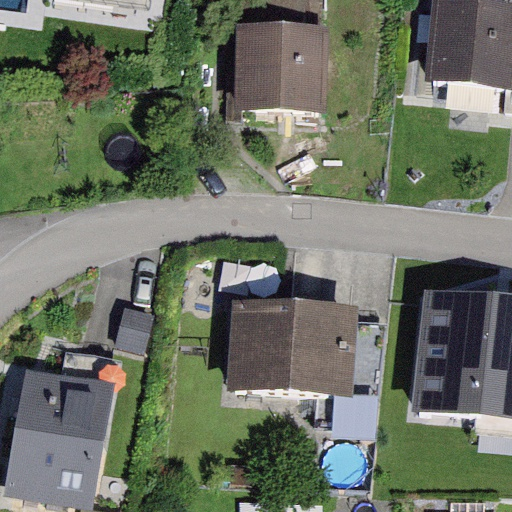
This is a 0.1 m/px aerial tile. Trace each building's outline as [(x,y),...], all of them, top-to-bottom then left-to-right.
[(381,0),(339,0),(337,44),(379,46),(381,0)] [(511,15),(435,8),(426,94),(511,102),(511,15)] [(320,44),(230,40),(226,127),(316,131),(320,44)] [(346,326),(220,321),(217,408),(343,412),(346,326)] [(511,343),(414,336),(407,424),(511,432),(511,343)] [(95,511),(117,395),(29,378),(5,504),(47,511),(95,511)]
